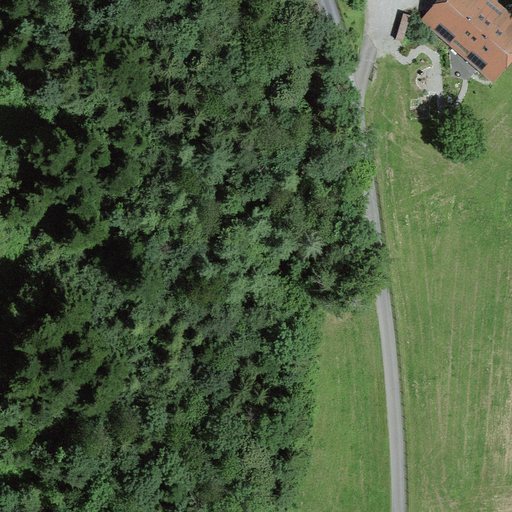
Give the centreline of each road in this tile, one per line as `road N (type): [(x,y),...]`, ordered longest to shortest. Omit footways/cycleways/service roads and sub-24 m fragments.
road 1 (track): [(327,0),(317,109),(268,316),(139,511)]
road 2 (unclassified): [(333,0),(363,82),(397,511)]
